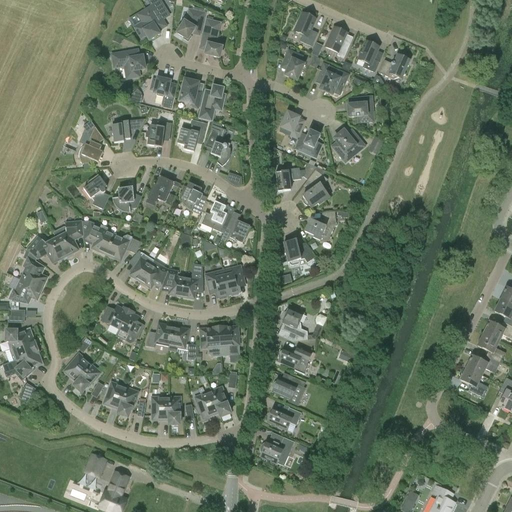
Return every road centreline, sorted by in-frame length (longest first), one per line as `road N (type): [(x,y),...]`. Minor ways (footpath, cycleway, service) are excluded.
road 1 (residential): [(254,308),(179,313),(85,266),(56,287),(46,321),(56,358),(44,382),(79,414),(154,441),(202,441),(233,431)]
road 2 (residential): [(510,461),(444,427),(431,410),(509,246)]
road 3 (residential): [(256,210),(193,168),(124,164)]
road 4 (residential): [(233,431),(247,419),(254,308)]
road 5 (residential): [(256,210),(252,87)]
